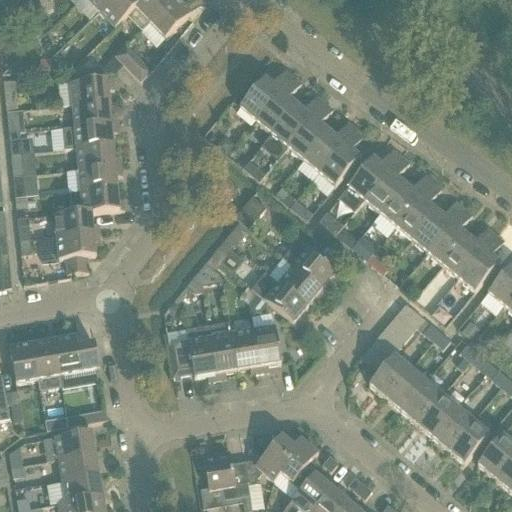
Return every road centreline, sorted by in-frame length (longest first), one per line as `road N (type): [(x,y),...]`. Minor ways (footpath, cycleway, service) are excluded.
road 1 (unclassified): [(108,303),(155,237),(160,108),(168,90),(251,0)]
road 2 (residential): [(511,194),(362,86),(268,0)]
road 3 (unclassified): [(139,428),(317,410)]
road 4 (residential): [(443,511),(317,410)]
road 5 (unclassified): [(139,428),(108,303)]
road 6 (residential): [(317,410),(319,395),(386,307)]
